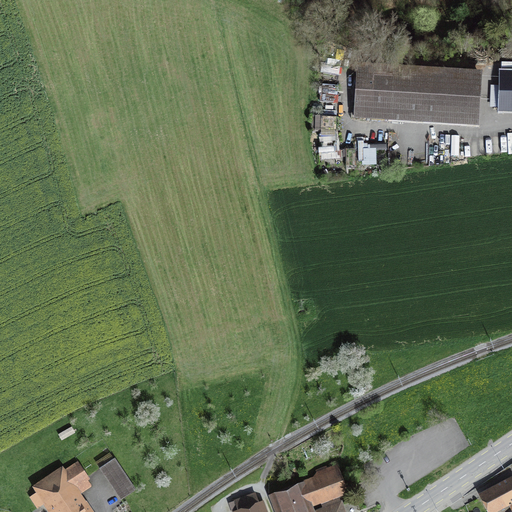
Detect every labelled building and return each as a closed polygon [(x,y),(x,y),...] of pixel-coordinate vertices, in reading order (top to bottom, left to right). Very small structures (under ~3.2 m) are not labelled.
[(360,68),(357,117),(372,118),(372,115),(477,121),(480,75),(360,68)] [(492,87),(492,105),(501,106),(501,107),(511,107),(511,76),(502,76),(501,87),(492,87)] [(448,134),(447,154),(460,155),(460,134),(448,134)] [(360,164),(377,164),(377,148),(387,148),(386,141),(359,142),(360,164)] [(99,468),(121,500),(136,490),(115,458),(99,468)] [(38,485),(56,511),(85,511),(75,496),(81,493),(76,485),(86,479),(77,466),(62,477),(58,471),(38,485)] [(320,480),(300,488),(306,504),(344,490),(336,468),(327,471),(325,466),(316,470),(320,480)] [(511,511),(511,480),(483,495),(492,511),(511,501),(511,502),(511,511)] [(293,490),(275,497),(280,511),(344,511),(341,502),(316,511),(315,511),(309,511),(306,504),(300,488),(299,485),(292,487),(293,490)] [(241,500),(230,504),(233,511),(238,511),(239,511),(261,511),(258,503),(244,509),(241,500)]
